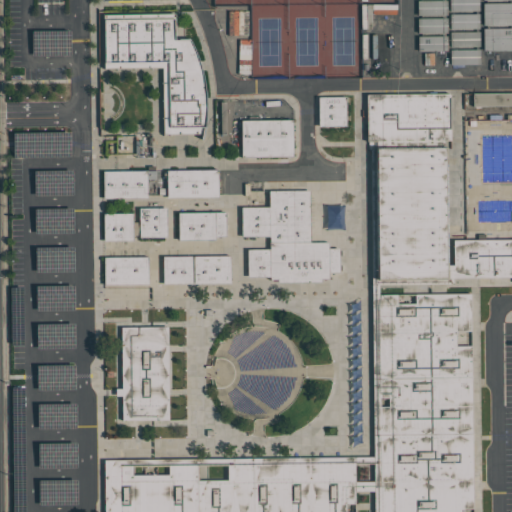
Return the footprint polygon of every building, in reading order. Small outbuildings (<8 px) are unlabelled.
[(418,0),(448,0),(448,15),(418,15),(418,0)] [(451,0),(480,0),(481,10),(451,11),(451,0)] [(484,3),(511,3),(511,25),(485,25),(484,3)] [(451,14),(451,29),(481,29),(481,13),(451,14)] [(175,18),(176,62),(107,62),(107,20),(175,18)] [(419,18),(448,18),(449,33),(419,33),(419,18)] [(484,28),(511,28),(511,50),(485,50),(484,28)] [(451,32),(480,31),(481,46),(451,47),(451,32)] [(372,32),(387,32),(387,69),(372,69),(372,32)] [(419,36),(448,36),(448,51),(419,51),(419,36)] [(451,50),(481,49),(481,64),(451,64),(451,50)] [(184,68),(185,99),(207,99),(206,117),(205,127),(171,127),(170,68),(184,68)] [(201,68),(204,77),(206,89),(207,99),(185,99),(184,68),(201,68)] [(367,94),(451,93),(452,148),(368,150),(367,94)] [(511,120),(465,120),(465,94),(511,93),(511,120)] [(320,97),(347,97),(348,126),(320,127),(320,97)] [(242,120),(293,120),(294,155),(242,156),(242,120)] [(465,120),(511,120),(511,230),(467,231),(465,120)] [(374,283),(412,282),(448,281),(448,266),(447,148),(373,150),(374,266),(374,283)] [(167,169),(220,169),(220,197),(168,198),(167,169)] [(104,170),(148,170),(148,198),(105,198),(104,170)] [(270,191),(311,191),(311,242),(329,242),(330,279),(323,279),(323,282),(278,282),(279,279),(271,279),(271,277),(271,249),(271,237),(270,207),(270,191)] [(140,208),(167,207),(168,237),(140,238),(140,208)] [(243,207),(270,207),(271,237),(243,237),(243,207)] [(179,212),(217,212),(217,237),(179,237),(179,212)] [(217,212),(227,212),(227,236),(217,237),(217,212)] [(105,213),(134,213),(134,240),(105,241),(105,213)] [(454,240),(511,240),(511,277),(454,277),(454,240)] [(330,248),(340,248),(340,272),(330,272),(330,248)] [(249,249),(260,249),(260,277),(249,277),(249,249)] [(260,249),(271,249),(271,277),(260,277),(260,249)] [(164,256),(194,256),(194,284),(164,284),(164,256)] [(194,256),(213,256),(213,284),(194,284),(194,256)] [(213,256),(231,256),(231,283),(213,284),(213,256)] [(105,257),(128,257),(129,285),(105,284),(105,257)] [(128,257),(149,257),(149,284),(129,285),(128,257)] [(472,350),(471,293),(373,295),(374,350),(472,350)] [(121,326),(169,325),(170,425),(123,426),(121,326)] [(374,350),(374,407),(473,406),(472,350),(374,350)] [(374,407),(473,406),(474,455),(375,455),(374,407)] [(375,455),(376,493),(376,506),(386,506),(475,505),(474,455),(375,455)] [(105,511),(105,459),(152,459),(152,511),(105,511)] [(152,511),(152,459),(198,459),(199,480),(199,511),(152,511)] [(242,508),(355,507),(356,461),(242,463),(242,508)] [(199,511),(199,480),(242,479),(242,508),(242,511),(199,511)]
